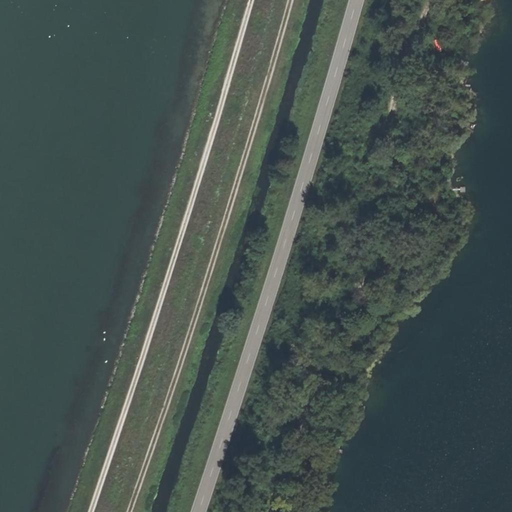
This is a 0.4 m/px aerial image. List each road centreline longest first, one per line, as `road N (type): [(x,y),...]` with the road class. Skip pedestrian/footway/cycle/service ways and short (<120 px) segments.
road 1 (tertiary): [(196,511),(357,0)]
road 2 (track): [(246,0),(93,511)]
road 3 (track): [(276,511),(425,0)]
